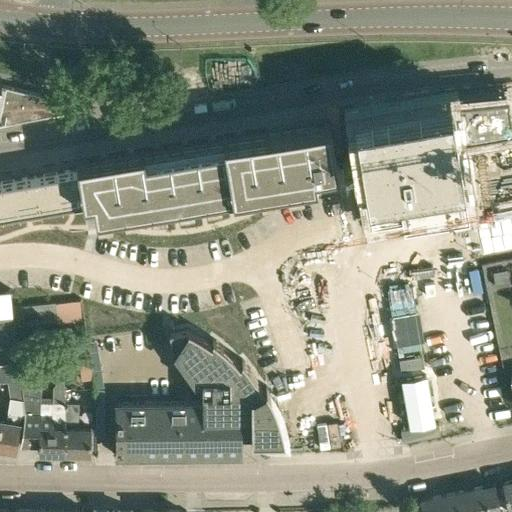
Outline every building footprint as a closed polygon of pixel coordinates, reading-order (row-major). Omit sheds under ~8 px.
[(1,78),(0,78),(0,123),(66,111),(65,108),(67,101),(0,85),(0,80),(1,78)] [(368,112),(353,115),(357,139),(365,187),(370,219),(401,214),(436,208),(451,206),(468,203),(458,139),(511,129),(511,126),(507,97),(416,106),(416,105),(368,112)] [(329,120),(76,161),(78,168),(83,200),(84,208),(94,207),(96,216),(97,215),(267,187),(268,195),(317,187),(315,170),(336,166),(333,144),(329,120)] [(0,214),(19,211),(29,209),(40,207),(41,207),(61,204),(71,202),(83,200),(78,168),(56,172),(35,176),(13,179),(0,181),(0,214)] [(83,200),(71,202),(73,210),(84,208),(83,200)] [(41,207),(29,209),(30,218),(42,216),(41,207)] [(10,289),(0,290),(0,314),(13,313),(12,306),(10,289)] [(486,292),(474,295),(476,302),(487,300),(486,292)] [(80,298),(56,301),(58,322),(84,319),(80,298)] [(487,300),(476,302),(477,310),(489,308),(487,300)] [(13,313),(15,327),(58,322),(56,301),(12,306),(13,313)] [(489,308),(477,310),(479,318),(491,315),(489,308)] [(13,313),(0,314),(0,380),(21,380),(15,327),(13,313)] [(491,315),(479,318),(481,326),(492,323),(491,315)] [(492,323),(481,326),(482,334),(494,331),(492,323)] [(117,454),(240,454),(240,433),(251,433),(251,438),(284,439),(281,425),(278,412),(273,399),(266,387),(265,387),(266,389),(263,390),(262,389),(254,375),(248,367),(242,360),(241,361),(242,362),(240,363),(227,350),(213,338),(212,340),(213,340),(211,343),(210,342),(188,329),(170,332),(173,352),(195,383),(202,383),(202,402),(116,402),(117,454)] [(494,331),(482,334),(484,341),(496,339),(494,331)] [(496,339),(484,341),(486,349),(497,347),(496,339)] [(497,347),(486,349),(487,357),(499,355),(497,347)] [(93,377),(93,376),(90,362),(78,364),(81,380),(93,377)] [(504,377),(480,382),(487,420),(511,415),(504,377)] [(8,420),(0,419),(0,448),(15,450),(20,415),(24,416),(25,413),(23,382),(13,382),(11,397),(9,397),(7,413),(9,414),(8,420)] [(35,383),(23,382),(25,413),(24,416),(20,445),(39,445),(38,452),(64,453),(66,402),(66,398),(65,384),(60,384),(53,391),(52,401),(42,400),(42,391),(35,383)] [(480,382),(456,387),(464,425),(487,420),(480,382)] [(456,387),(433,392),(440,430),(464,425),(456,387)] [(433,392),(409,397),(417,435),(440,430),(433,392)] [(409,397),(387,402),(392,441),(417,435),(409,397)] [(79,402),(66,402),(64,453),(90,454),(91,427),(79,427),(79,402)] [(341,403),(342,442),(366,441),(365,402),(341,403)] [(365,402),(366,441),(392,441),(387,402),(365,402)] [(341,403),(316,403),(317,442),(342,442),(341,403)] [(495,495),(498,511),(511,511),(511,479),(500,482),(502,494),(495,495)] [(474,511),(498,511),(495,495),(492,483),(469,488),(474,511)] [(469,511),(465,489),(442,494),(444,511),(469,511)] [(419,499),(421,511),(444,511),(442,494),(419,499)]
